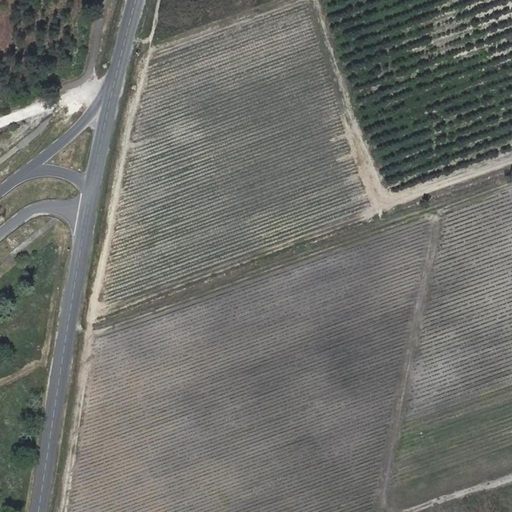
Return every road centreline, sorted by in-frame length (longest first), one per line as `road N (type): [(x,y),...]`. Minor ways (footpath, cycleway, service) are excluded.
road 1 (track): [(61,511),(115,178),(159,0)]
road 2 (tertiary): [(66,206),(81,249),(37,511)]
road 3 (tertiary): [(135,0),(106,105),(68,162)]
